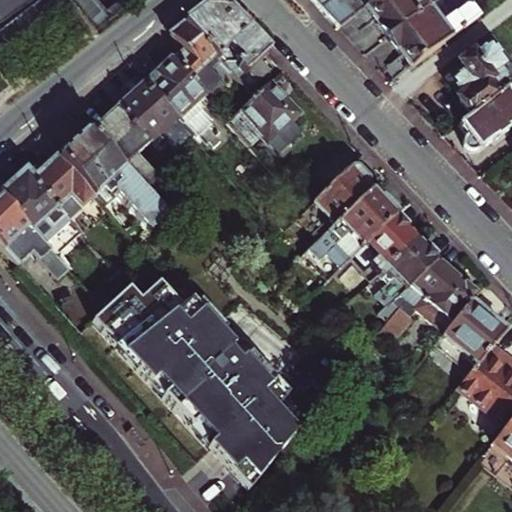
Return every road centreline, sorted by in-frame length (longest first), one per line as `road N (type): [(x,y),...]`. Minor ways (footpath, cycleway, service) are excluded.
road 1 (residential): [(511,259),(263,0)]
road 2 (secondary): [(150,511),(0,329)]
road 3 (tertiary): [(0,132),(167,0)]
